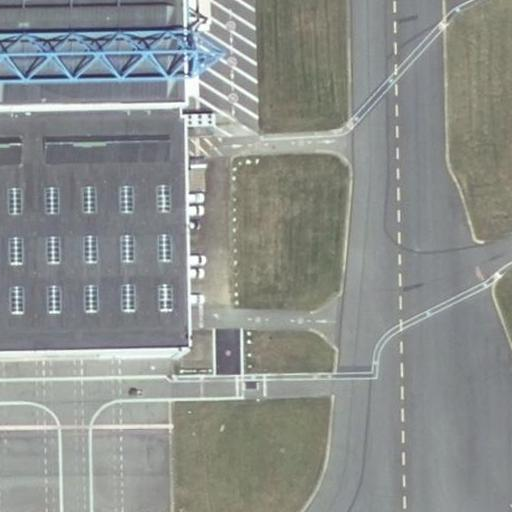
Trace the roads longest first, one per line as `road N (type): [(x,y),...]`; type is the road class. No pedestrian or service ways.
road 1 (unknown): [(369,145),(251,137),(230,0)]
road 2 (unknown): [(458,272),(483,412),(511,458)]
